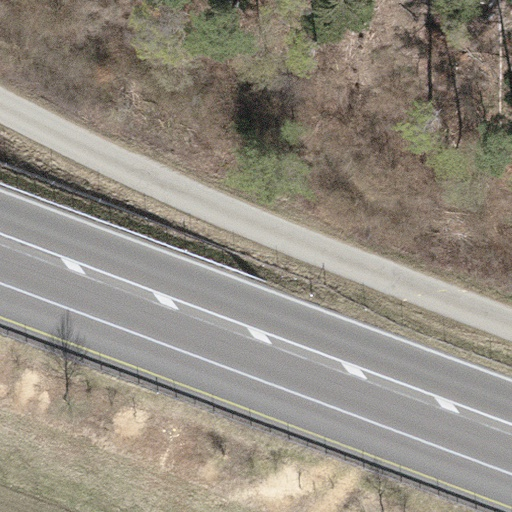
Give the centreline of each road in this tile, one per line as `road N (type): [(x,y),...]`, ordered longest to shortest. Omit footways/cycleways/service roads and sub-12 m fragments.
road 1 (unclassified): [(511,318),(144,178),(0,99)]
road 2 (primary): [(0,251),(511,439)]
